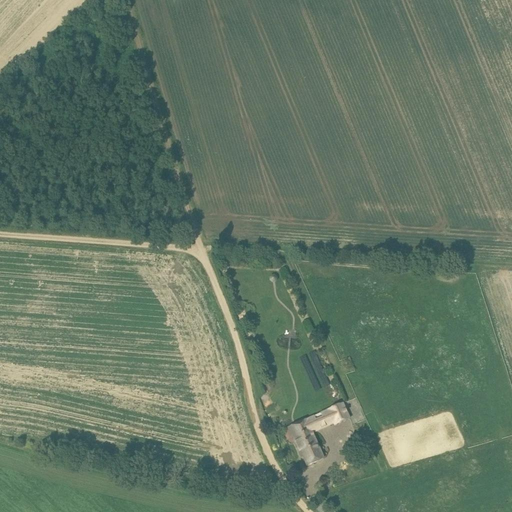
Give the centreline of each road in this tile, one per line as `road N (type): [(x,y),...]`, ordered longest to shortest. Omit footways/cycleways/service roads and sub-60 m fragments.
road 1 (track): [(199,245),(264,443),(307,511)]
road 2 (track): [(199,245),(121,0)]
road 3 (track): [(511,263),(273,248)]
road 4 (track): [(0,231),(199,245)]
road 5 (track): [(336,365),(289,260),(273,248)]
